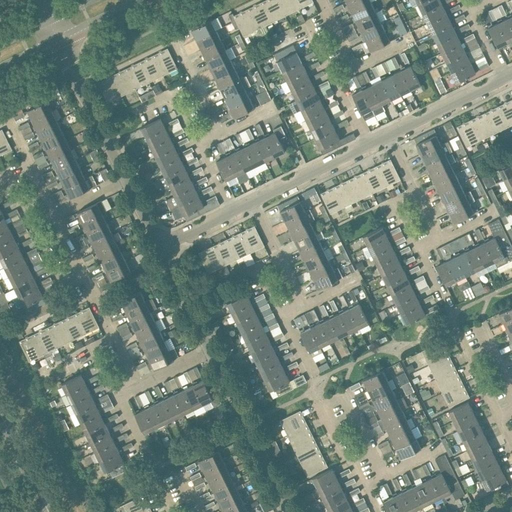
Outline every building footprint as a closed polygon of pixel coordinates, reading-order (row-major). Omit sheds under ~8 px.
[(271,0),(263,4),(271,20),(277,17),(278,19),(286,15),(278,0),(271,0)] [(300,9),(295,0),(278,0),(286,15),(285,13),(291,11),(292,13),(300,9)] [(295,0),(300,9),(299,7),(304,4),(305,6),(313,2),(312,0),(295,0)] [(351,0),(347,2),(351,12),(371,2),(375,0),(351,0)] [(427,0),(418,5),(423,14),(443,5),(440,0),(427,0)] [(249,11),(257,27),(258,29),(260,33),(266,30),(264,26),(272,22),(271,20),(263,4),(262,2),(258,4),(259,6),(249,11)] [(356,22),(376,12),(379,10),(378,8),(375,9),(371,2),(351,12),(356,22)] [(397,4),(401,11),(405,9),(402,2),(397,4)] [(344,8),(343,4),(333,9),(335,12),(344,8)] [(461,8),(459,4),(450,9),(452,12),(461,8)] [(423,14),(428,24),(448,14),(443,5),(423,14)] [(506,14),(502,5),(498,6),(503,16),(506,14)] [(235,21),(238,28),(240,28),(244,36),(243,34),(249,31),(250,33),(258,29),(257,27),(249,11),(248,9),(244,11),(245,13),(236,18),(234,16),(236,20),(235,21)] [(496,19),(492,9),(488,11),(493,21),(496,19)] [(356,22),(361,31),(381,22),(376,12),(356,22)] [(349,17),(347,14),(338,18),(340,22),(349,17)] [(448,14),(428,24),(432,34),(452,24),(448,14)] [(455,19),(456,22),(466,18),(464,14),(455,19)] [(508,43),(511,40),(511,26),(508,18),(498,23),(508,43)] [(197,40),(216,30),(211,20),(192,30),(197,40)] [(386,31),(381,22),(361,31),(366,41),(352,47),(352,48),(366,41),(386,31)] [(354,27),(352,23),(343,28),(345,32),(354,27)] [(397,26),(402,36),(408,33),(403,23),(397,26)] [(508,43),(498,23),(488,28),(498,48),(508,43)] [(432,34),(437,44),(457,34),(452,24),(432,34)] [(470,27),(469,24),(459,28),(461,32),(470,27)] [(221,40),(216,30),(197,40),(201,50),(221,40)] [(391,41),(386,31),(366,41),(352,48),(354,51),(363,47),(366,53),(391,41)] [(359,37),(357,33),(348,38),(349,41),(359,37)] [(464,38),(466,42),(475,37),(473,33),(464,38)] [(437,44),(442,53),(462,43),(457,34),(437,44)] [(221,40),(201,50),(206,59),(226,49),(221,40)] [(442,53),(447,63),(467,53),(462,43),(442,53)] [(480,47),(478,43),(469,48),(471,51),(480,47)] [(154,55),(164,75),(163,73),(169,70),(170,72),(178,68),(168,48),(164,50),(165,52),(155,57),(154,55)] [(282,71),(302,61),(297,51),(289,56),(285,48),(274,54),(282,71)] [(226,49),(206,59),(211,69),(231,59),(226,49)] [(315,55),(314,51),(304,56),(306,60),(315,55)] [(409,62),(405,52),(401,54),(406,63),(409,62)] [(467,53),(447,63),(451,73),(471,63),(467,53)] [(485,56),(483,53),(474,57),(475,61),(485,56)] [(140,62),(150,82),(149,80),(155,77),(156,79),(164,75),(154,55),(150,57),(151,59),(141,64),(140,62)] [(396,68),(400,66),(395,57),(391,59),(396,68)] [(236,69),(231,59),(211,69),(216,79),(236,69)] [(287,81),(307,71),(302,61),(282,71),(287,81)] [(320,65),(318,61),(309,66),(311,69),(320,65)] [(137,66),(127,71),(135,87),(141,84),(142,86),(150,82),(140,62),(136,64),(137,66)] [(390,71),(385,62),(382,63),(386,73),(390,71)] [(489,66),(488,62),(478,67),(480,71),(489,66)] [(476,73),(471,63),(451,73),(456,83),(476,73)] [(401,70),(411,90),(421,86),(411,65),(401,70)] [(380,76),(375,66),(372,68),(376,78),(380,76)] [(135,87),(127,71),(126,69),(122,70),(123,73),(114,77),(121,93),(127,91),(128,93),(136,89),(135,87)] [(220,88),(240,79),(236,69),(216,79),(220,88)] [(401,70),(392,75),(401,95),(411,90),(401,70)] [(292,91),(312,81),(307,71),(287,81),(292,91)] [(325,74),(323,71),(314,75),(316,79),(325,74)] [(370,81),(366,71),(362,73),(367,82),(370,81)] [(121,93),(114,77),(114,78),(112,75),(109,77),(110,79),(100,84),(99,82),(98,82),(108,103),(109,102),(108,100),(113,97),(114,99),(122,96),(121,93)] [(401,95),(392,75),(382,80),(392,100),(401,95)] [(361,85),(356,76),(353,78),(357,87),(361,85)] [(225,98),(245,88),(240,79),(220,88),(225,98)] [(256,83),(260,90),(266,87),(262,80),(258,82),(256,83)] [(392,100),(382,80),(372,85),(382,105),(392,100)] [(312,81),(292,91),(296,101),(316,91),(312,81)] [(330,84),(328,81),(319,85),(320,89),(330,84)] [(153,86),(155,92),(161,89),(159,83),(153,86)] [(382,105),(372,85),(363,89),(372,109),(375,115),(385,111),(382,105)] [(250,98),(245,88),(225,98),(230,108),(250,98)] [(256,95),(261,105),(273,99),(268,89),(256,95)] [(372,109),(363,89),(353,94),(365,120),(375,115),(372,109)] [(316,91),(296,101),(301,110),(321,100),(316,91)] [(150,97),(147,93),(140,96),(142,101),(150,97)] [(255,108),(250,98),(230,108),(235,118),(255,108)] [(511,99),(509,101),(510,103),(500,108),(499,106),(509,126),(508,124),(511,122),(511,99)] [(27,110),(32,120),(52,110),(47,100),(27,110)] [(301,110),(306,120),(326,110),(321,100),(301,110)] [(339,104),(337,100),(328,105),(330,108),(339,104)] [(20,106),(15,108),(18,115),(23,112),(20,106)] [(509,126),(499,106),(495,108),(496,110),(486,115),(485,113),(495,133),(494,131),(500,128),(501,130),(509,126)] [(398,113),(400,117),(410,112),(408,108),(398,113)] [(37,130),(57,120),(52,110),(32,120),(37,130)] [(326,110),(306,120),(311,129),(331,120),(326,110)] [(344,113),(342,110),(333,114),(335,118),(344,113)] [(25,116),(23,112),(18,115),(14,117),(16,121),(25,116)] [(471,120),(480,138),(486,135),(487,137),(495,133),(485,113),(481,115),(482,117),(472,122),(471,120)] [(141,127),(146,137),(166,127),(161,118),(141,127)] [(180,122),(178,118),(168,123),(170,126),(180,122)] [(349,123),(347,119),(338,124),(339,127),(349,123)] [(62,130),(57,120),(37,130),(42,140),(62,130)] [(331,120),(311,129),(315,139),(335,129),(331,120)] [(473,144),(481,140),(480,138),(471,120),(467,122),(468,124),(459,129),(457,126),(457,127),(467,147),(466,145),(472,142),(473,144)] [(264,133),(259,124),(255,125),(260,134),(264,133)] [(275,132),(265,137),(275,157),(285,152),(280,142),(287,139),(281,126),(274,130),(275,132)] [(146,137),(151,147),(171,137),(166,127),(146,137)] [(184,131),(183,128),(173,132),(175,136),(184,131)] [(254,138),(249,128),(246,130),(250,139),(254,138)] [(0,152),(3,151),(4,153),(12,149),(2,129),(0,130),(0,152)] [(343,145),(335,129),(315,139),(320,149),(323,155),(343,145)] [(421,154),(441,145),(434,129),(427,132),(414,139),(417,144),(416,144),(421,154)] [(42,140),(46,149),(66,139),(62,130),(42,140)] [(244,142),(239,133),(236,135),(241,144),(244,142)] [(151,147),(155,157),(175,147),(171,137),(151,147)] [(189,141),(187,137),(178,142),(180,146),(189,141)] [(256,142),(265,162),(275,157),(265,137),(256,142)] [(234,147),(230,138),(226,140),(231,149),(234,147)] [(46,149),(51,159),(71,149),(66,139),(46,149)] [(256,142),(246,146),(256,166),(265,162),(256,142)] [(448,142),(441,145),(421,154),(426,164),(446,154),(452,151),(448,142)] [(86,146),(89,152),(95,149),(92,143),(86,146)] [(225,152),(220,143),(217,144),(221,154),(225,152)] [(477,147),(479,152),(485,149),(482,144),(477,147)] [(256,166),(246,146),(236,151),(246,171),(256,166)] [(155,157),(160,167),(180,157),(175,147),(155,157)] [(194,151),(192,147),(183,152),(184,155),(194,151)] [(71,149),(51,159),(56,169),(76,159),(71,149)] [(90,152),(94,162),(101,158),(97,149),(90,152)] [(246,171),(236,151),(227,156),(236,176),(246,171)] [(446,154),(426,164),(431,174),(451,164),(446,154)] [(226,181),(236,176),(227,156),(217,161),(226,181)] [(160,167),(165,177),(185,167),(180,157),(160,167)] [(199,160),(197,157),(187,161),(189,165),(199,160)] [(81,169),(76,159),(56,169),(61,178),(81,169)] [(377,166),(386,186),(387,186),(386,184),(391,181),(392,183),(401,179),(391,159),(387,161),(388,163),(378,168),(377,166)] [(504,180),(511,175),(511,163),(499,170),(504,180)] [(435,183),(455,174),(451,164),(431,174),(435,183)] [(363,173),(373,193),(372,191),(378,188),(379,190),(386,186),(377,166),(373,168),(374,170),(364,175),(363,173)] [(165,177),(170,186),(190,177),(185,167),(165,177)] [(203,170),(202,167),(192,171),(194,175),(203,170)] [(81,169),(61,178),(65,188),(85,178),(81,169)] [(349,180),(359,200),(358,198),(364,195),(365,197),(373,193),(363,173),(359,175),(360,177),(350,182),(349,180)] [(435,183),(440,193),(460,183),(455,174),(435,183)] [(208,180),(206,176),(197,181),(199,184),(208,180)] [(170,186),(175,196),(195,186),(190,177),(170,186)] [(90,188),(85,178),(65,188),(70,198),(90,188)] [(335,186),(335,187),(345,207),(344,204),(350,202),(351,204),(359,200),(349,180),(345,181),(346,184),(336,189),(335,186)] [(241,185),(245,192),(253,189),(249,181),(241,185)] [(440,193),(445,203),(465,193),(460,183),(440,193)] [(170,198),(174,208),(179,206),(199,196),(195,186),(175,196),(170,198)] [(213,190),(211,186),(202,191),(203,194),(213,190)] [(161,190),(164,197),(170,194),(167,187),(161,190)] [(337,210),(345,207),(335,187),(331,188),(332,190),(322,195),(321,193),(331,214),(331,213),(330,211),(336,208),(337,210)] [(63,193),(61,190),(52,195),(54,198),(63,193)] [(450,213),(470,203),(465,193),(445,203),(450,213)] [(383,194),(376,197),(379,202),(385,199),(383,194)] [(199,196),(179,206),(187,221),(207,212),(202,201),(199,196)] [(218,199),(216,196),(206,200),(208,204),(218,199)] [(492,198),(497,208),(502,205),(500,206),(496,196),(492,198)] [(14,203),(12,199),(3,204),(5,207),(14,203)] [(82,222),(102,213),(107,210),(102,200),(77,212),(82,222)] [(285,221),(305,211),(300,201),(280,211),(285,221)] [(470,203),(450,213),(455,223),(475,213),(470,203)] [(497,208),(501,217),(505,215),(507,214),(502,205),(497,208)] [(305,211),(285,221),(290,231),(310,221),(312,220),(314,219),(310,209),(305,211)] [(102,213),(82,222),(87,232),(107,222),(110,221),(108,218),(106,219),(102,213)] [(75,218),(74,215),(64,219),(66,223),(75,218)] [(0,221),(0,233),(10,228),(5,219),(0,221)] [(495,237),(485,242),(495,262),(498,267),(511,260),(511,245),(498,219),(488,224),(495,237)] [(290,231),(295,240),(315,231),(311,223),(313,222),(312,220),(310,221),(290,231)] [(87,232),(92,242),(112,232),(107,222),(87,232)] [(329,227),(332,234),(337,232),(333,225),(329,227)] [(241,232),(241,233),(251,253),(250,251),(255,248),(256,250),(265,246),(255,226),(251,228),(252,230),(242,235),(241,232)] [(363,236),(368,246),(388,237),(383,227),(363,236)] [(0,233),(0,245),(15,238),(10,228),(0,233)] [(483,238),(479,228),(475,230),(480,240),(483,238)] [(320,240),(315,231),(295,240),(299,250),(320,240)] [(92,242),(97,252),(117,242),(112,232),(92,242)] [(251,253),(241,233),(237,234),(238,237),(228,242),(237,259),(236,257),(242,255),(243,257),(251,253)] [(474,243),(469,233),(466,235),(470,244),(474,243)] [(393,246),(388,237),(368,246),(373,256),(393,246)] [(0,257),(20,248),(15,238),(0,245),(0,257)] [(464,247),(459,238),(456,240),(461,249),(464,247)] [(229,263),(237,259),(228,242),(227,239),(223,241),(224,243),(214,248),(222,264),(228,261),(229,263)] [(324,250),(320,240),(299,250),(304,260),(324,250)] [(117,242),(97,252),(101,261),(121,251),(117,242)] [(342,254),(346,252),(341,242),(337,244),(342,254)] [(485,242),(476,247),(485,267),(495,262),(485,242)] [(454,252),(450,243),(446,244),(451,254),(454,252)] [(222,264),(214,248),(213,246),(209,248),(210,250),(200,255),(199,253),(209,273),(208,271),(214,268),(215,270),(223,266),(222,264)] [(377,266),(397,256),(393,246),(373,256),(377,266)] [(445,257),(440,247),(437,249),(441,258),(445,257)] [(476,271),(485,267),(476,247),(466,251),(476,271)] [(0,258),(4,267),(24,258),(20,248),(0,257),(0,258)] [(269,255),(266,250),(260,253),(263,259),(269,255)] [(324,250),(304,260),(309,269),(329,260),(331,259),(333,258),(331,255),(328,257),(324,250)] [(126,261),(121,251),(101,261),(106,271),(126,261)] [(476,271),(466,251),(456,256),(466,276),(476,271)] [(382,275),(402,266),(397,256),(377,266),(382,275)] [(415,259),(414,256),(404,260),(406,264),(415,259)] [(466,276),(456,256),(447,261),(456,281),(466,276)] [(4,267),(9,277),(29,267),(24,258),(4,267)] [(238,262),(242,269),(248,266),(244,259),(238,262)] [(314,279),(334,269),(330,262),(332,261),(331,259),(329,260),(309,269),(314,279)] [(126,261),(106,271),(111,281),(131,271),(126,261)] [(356,264),(359,271),(365,269),(362,261),(356,264)] [(456,281),(447,261),(436,266),(446,286),(456,281)] [(407,275),(402,266),(382,275),(387,285),(407,275)] [(9,277),(14,287),(34,277),(29,267),(9,277)] [(343,277),(338,267),(334,269),(314,279),(319,289),(343,277)] [(104,276),(102,273),(93,277),(94,281),(104,276)] [(392,295),(412,285),(407,275),(387,285),(392,295)] [(14,287),(19,297),(39,287),(34,277),(14,287)] [(458,285),(466,301),(476,296),(473,291),(468,280),(458,285)] [(396,305),(416,295),(412,285),(392,295),(396,305)] [(430,288),(428,285),(419,289),(420,293),(430,288)] [(57,290),(55,286),(46,291),(48,295),(57,290)] [(13,299),(18,309),(44,297),(39,287),(19,297),(13,299)] [(473,291),(476,296),(482,294),(479,288),(473,291)] [(357,300),(353,290),(349,292),(354,301),(357,300)] [(121,301),(126,311),(146,301),(141,291),(121,301)] [(232,313),(252,303),(247,293),(227,303),(232,313)] [(347,304),(343,295),(339,297),(344,306),(347,304)] [(401,314),(421,305),(416,295),(396,305),(401,314)] [(434,298),(433,295),(423,299),(425,303),(434,298)] [(126,311),(131,321),(150,311),(151,311),(157,308),(152,298),(146,301),(126,311)] [(15,317),(7,302),(2,305),(7,315),(9,320),(15,317)] [(119,307),(117,303),(108,308),(109,311),(119,307)] [(232,313),(237,323),(257,313),(252,303),(232,313)] [(349,308),(359,328),(369,324),(359,304),(349,308)] [(439,308),(437,304),(428,309),(430,312),(439,308)] [(426,314),(421,305),(401,314),(406,324),(426,314)] [(511,306),(499,313),(504,323),(511,319),(511,306)] [(75,314),(85,334),(84,332),(90,329),(91,331),(99,327),(89,307),(85,309),(87,311),(77,316),(76,314),(75,314)] [(359,328),(349,308),(340,313),(349,333),(359,328)] [(318,319),(314,309),(310,311),(315,320),(318,319)] [(151,311),(150,311),(131,321),(135,331),(155,321),(151,311)] [(261,323),(257,313),(237,323),(241,332),(261,323)] [(275,316),(273,313),(264,317),(265,321),(275,316)] [(349,333),(340,313),(330,318),(340,338),(348,355),(351,353),(347,346),(348,345),(344,339),(343,337),(349,333)] [(85,334),(75,314),(72,316),(73,318),(63,323),(62,320),(71,341),(72,341),(71,339),(76,336),(77,338),(85,334)] [(309,323),(304,314),(301,316),(305,325),(309,323)] [(320,323),(330,343),(340,338),(330,318),(320,323)] [(71,341),(62,320),(58,322),(59,325),(49,329),(48,327),(57,345),(63,342),(64,345),(71,341)] [(135,331),(140,340),(160,330),(155,321),(135,331)] [(279,326),(278,322),(268,327),(270,330),(279,326)] [(246,342),(266,332),(261,323),(241,332),(246,342)] [(330,343),(320,323),(310,327),(320,347),(330,343)] [(45,331),(35,336),(43,352),(49,349),(50,351),(58,347),(57,345),(48,327),(44,329),(45,331)] [(320,347),(310,327),(301,332),(310,352),(320,347)] [(168,332),(170,337),(177,334),(175,329),(168,332)] [(140,340),(145,350),(165,340),(160,330),(140,340)] [(271,342),(266,332),(246,342),(251,352),(271,342)] [(43,352),(35,336),(34,334),(30,336),(31,338),(21,343),(20,341),(29,361),(30,361),(29,359),(35,356),(36,358),(44,354),(43,352)] [(165,340),(145,350),(150,360),(169,350),(165,340)] [(221,342),(225,351),(229,349),(225,340),(221,342)] [(74,345),(76,350),(84,346),(81,341),(74,345)] [(422,351),(429,365),(449,355),(447,352),(445,353),(440,343),(442,342),(442,341),(422,351)] [(251,352),(256,361),(275,352),(271,342),(251,352)] [(289,345),(287,342),(278,346),(280,350),(289,345)] [(169,350),(150,360),(154,370),(174,360),(169,350)] [(52,354),(55,361),(62,357),(59,351),(52,354)] [(280,362),(275,352),(256,361),(260,371),(280,362)] [(294,355),(292,352),(283,356),(284,360),(294,355)] [(449,355),(429,365),(436,379),(456,369),(454,365),(452,367),(447,357),(449,355)] [(235,359),(230,362),(235,372),(240,369),(235,359)] [(147,365),(146,361),(136,366),(138,370),(147,365)] [(298,365),(297,361),(287,366),(289,369),(298,365)] [(285,371),(280,362),(260,371),(265,381),(285,371)] [(330,367),(327,362),(318,366),(321,372),(330,367)] [(202,376),(197,367),(193,368),(198,378),(202,376)] [(436,379),(442,393),(463,383),(461,379),(459,380),(454,370),(456,369),(436,379)] [(368,390),(388,380),(383,370),(363,380),(368,390)] [(188,382),(192,380),(187,371),(184,373),(188,382)] [(265,381),(270,391),(275,389),(278,396),(293,388),(285,371),(265,381)] [(402,385),(409,382),(405,372),(398,376),(402,385)] [(67,394),(87,384),(82,374),(62,384),(59,385),(61,388),(63,387),(66,394),(67,394)] [(100,378),(98,374),(89,379),(91,382),(100,378)] [(307,382),(303,375),(294,379),(297,386),(307,382)] [(194,385),(203,405),(210,401),(212,405),(213,405),(214,406),(221,403),(209,377),(194,385)] [(412,379),(416,387),(421,384),(417,377),(412,379)] [(393,390),(388,380),(368,390),(373,400),(393,390)] [(361,386),(359,382),(350,387),(352,390),(361,386)] [(463,383),(442,393),(449,407),(470,397),(468,393),(465,394),(461,384),(463,383)] [(91,394),(87,384),(67,394),(71,404),(91,394)] [(203,405),(194,385),(184,389),(194,409),(203,405)] [(184,389),(174,394),(184,414),(194,409),(184,389)] [(420,392),(424,400),(429,397),(425,389),(420,392)] [(397,400),(393,390),(373,400),(377,409),(397,400)] [(366,395),(364,392),(355,396),(356,400),(366,395)] [(76,413),(96,404),(91,394),(71,404),(76,413)] [(174,419),(184,414),(174,394),(165,399),(174,419)] [(143,405),(139,395),(135,397),(140,406),(143,405)] [(397,400),(377,409),(382,419),(369,425),(382,419),(402,409),(408,406),(404,397),(397,400)] [(155,404),(165,424),(166,427),(169,425),(167,422),(174,419),(165,399),(155,404)] [(370,405),(369,401),(359,406),(361,409),(370,405)] [(453,421),(474,412),(469,402),(449,411),(452,419),(450,420),(451,422),(453,421)] [(96,404),(76,413),(81,423),(101,413),(96,404)] [(165,424),(155,404),(145,409),(155,428),(156,431),(159,430),(158,427),(165,424)] [(374,435),(382,431),(387,428),(387,429),(407,419),(402,410),(408,407),(408,406),(402,409),(382,419),(369,425),(371,429),(379,425),(382,431),(374,435)] [(148,432),(155,428),(145,409),(135,413),(145,433),(146,436),(149,434),(148,432)] [(290,434),(305,426),(308,425),(306,421),(303,422),(299,412),(301,411),(301,410),(280,420),(281,421),(283,420),(286,426),(283,427),(287,435),(289,434),(290,434)] [(375,415),(373,411),(364,416),(366,419),(375,415)] [(455,430),(456,432),(458,431),(478,421),(474,412),(453,421),(457,429),(455,430)] [(86,433),(106,423),(101,413),(81,423),(86,433)] [(392,438),(412,429),(407,419),(387,429),(392,438)] [(463,441),(483,431),(478,421),(458,431),(463,441)] [(106,423),(86,433),(90,442),(110,433),(106,423)] [(264,429),(267,435),(273,431),(270,425),(264,429)] [(296,448),(312,440),(314,439),(312,435),(310,436),(305,426),(290,434),(292,440),(290,441),(294,449),(296,448)] [(392,438),(396,448),(416,438),(412,429),(392,438)] [(468,450),(488,441),(483,431),(463,441),(467,449),(465,449),(466,451),(468,450)] [(95,452),(115,442),(110,433),(90,442),(86,445),(88,448),(92,446),(95,452)] [(416,438),(396,448),(401,458),(421,448),(416,438)] [(297,454),(301,462),(321,452),(319,449),(317,450),(312,440),(296,448),(299,453),(297,454)] [(389,444),(388,440),(378,445),(380,448),(389,444)] [(270,443),(274,450),(279,448),(275,441),(270,443)] [(488,441),(468,450),(472,460),(492,450),(488,441)] [(100,462),(120,452),(115,442),(95,452),(100,462)] [(199,460),(204,470),(224,460),(219,450),(199,460)] [(394,453),(392,450),(383,454),(385,458),(394,453)] [(475,470),(477,470),(497,460),(492,450),(472,460),(476,468),(474,469),(475,470)] [(100,462),(105,472),(110,469),(113,477),(128,469),(125,462),(120,452),(100,462)] [(321,452),(301,462),(303,461),(306,467),(304,468),(308,476),(328,466),(326,462),(324,464),(319,454),(321,453),(321,452)] [(445,454),(435,459),(442,473),(442,472),(451,491),(461,486),(445,454)] [(142,463),(138,456),(129,460),(132,467),(142,463)] [(204,470),(208,480),(228,470),(224,460),(204,470)] [(480,480),(482,479),(482,480),(502,470),(497,460),(477,470),(481,478),(479,479),(480,480)] [(197,466),(195,462),(186,467),(187,470),(197,466)] [(464,473),(472,469),(469,462),(461,466),(464,473)] [(430,473),(426,464),(422,466),(427,475),(430,473)] [(286,471),(288,477),(295,473),(292,468),(286,471)] [(318,488),(332,481),(338,478),(333,468),(313,478),(318,488)] [(349,468),(340,473),(342,476),(351,472),(349,468)] [(417,485),(413,487),(422,507),(432,502),(422,482),(416,469),(412,470),(417,479),(415,480),(417,485)] [(442,497),(432,477),(423,482),(416,469),(422,482),(432,502),(442,497)] [(228,470),(208,480),(213,490),(233,480),(228,470)] [(509,484),(502,470),(482,480),(487,490),(500,483),(502,487),(509,484)] [(442,473),(432,477),(442,497),(452,493),(451,491),(442,472),(442,473)] [(411,483),(406,473),(403,475),(407,485),(411,483)] [(322,498),(342,488),(338,478),(332,481),(318,488),(322,498)] [(401,487),(397,478),(393,480),(398,489),(401,487)] [(469,486),(465,478),(461,481),(465,488),(469,486)] [(233,480),(213,490),(218,499),(238,489),(233,480)] [(391,492),(387,483),(383,485),(388,494),(391,492)] [(422,507),(413,487),(403,492),(413,511),(422,507)] [(347,498),(342,488),(322,498),(327,507),(347,498)] [(238,489),(218,499),(223,509),(243,499),(238,489)] [(255,494),(257,498),(266,494),(264,490),(255,494)] [(400,511),(411,511),(413,511),(403,492),(393,496),(400,511)] [(127,511),(144,511),(151,509),(149,505),(147,506),(142,496),(144,495),(124,505),(127,511)] [(383,501),(388,511),(400,511),(393,496),(383,501)] [(329,511),(342,511),(352,507),(347,498),(327,507),(329,511)] [(243,499),(223,509),(224,511),(241,511),(259,503),(257,500),(246,506),(243,499)]
